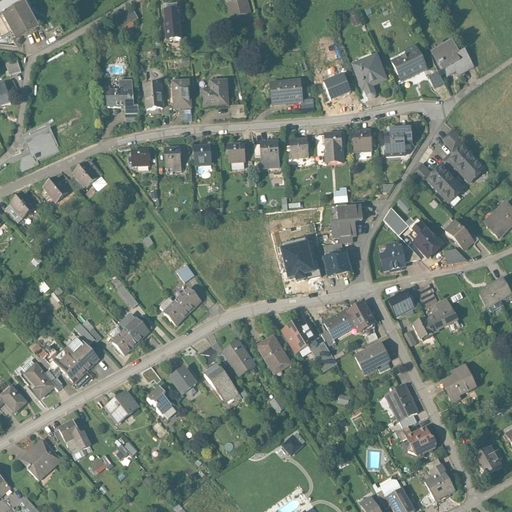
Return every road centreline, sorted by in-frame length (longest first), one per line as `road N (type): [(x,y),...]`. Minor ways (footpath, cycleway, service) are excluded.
road 1 (residential): [(0,193),(148,134),(427,106),(440,120),(368,238),(358,293)]
road 2 (residential): [(0,446),(235,316),(358,293)]
road 3 (residential): [(370,290),(474,501)]
road 4 (residential): [(0,162),(17,132),(29,61),(135,0)]
road 5 (residential): [(370,290),(511,251)]
